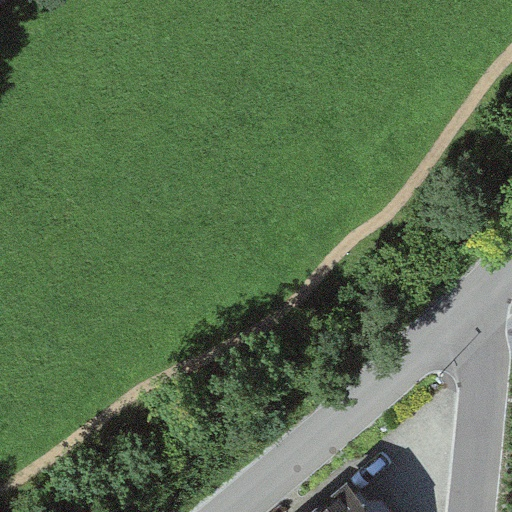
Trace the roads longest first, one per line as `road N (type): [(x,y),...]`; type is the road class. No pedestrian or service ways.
road 1 (residential): [(477,302),(223,511)]
road 2 (residential): [(477,302),(486,338),(472,511)]
